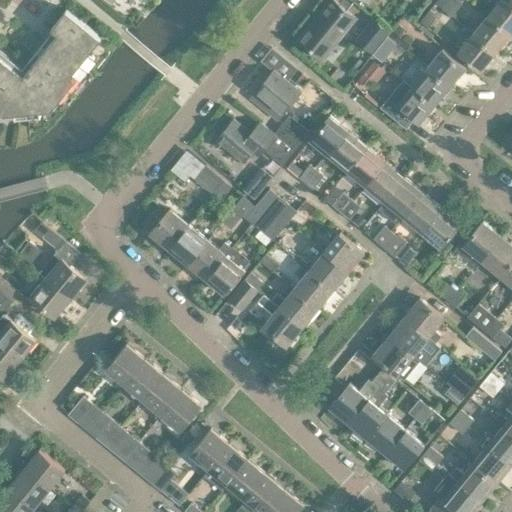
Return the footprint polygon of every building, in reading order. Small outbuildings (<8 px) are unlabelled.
[(316,18),(315,18),(299,38),(322,57),(355,17),(333,0),(331,0),(333,1),(324,12),(322,11),(316,18)] [(436,0),(435,2),(443,8),(449,0),(436,0)] [(511,3),(508,0),(499,0),(488,14),(510,33),(511,30),(511,3)] [(0,107),(7,112),(51,108),(78,75),(78,76),(95,55),(89,51),(101,37),(66,8),(51,27),(53,29),(62,19),(66,22),(23,74),(0,54),(0,107)] [(420,21),(427,27),(437,14),(430,8),(420,21)] [(488,14),(472,33),(495,51),(510,33),(488,14)] [(372,15),(354,37),(371,51),(389,29),(372,15)] [(388,34),(395,41),(405,28),(398,22),(388,34)] [(495,51),(472,33),(457,51),(480,70),(495,51)] [(373,53),(380,59),(390,47),(383,41),(373,53)] [(443,47),(427,66),(450,85),(465,66),(443,47)] [(373,61),(362,74),(370,81),(371,82),(382,68),(373,61)] [(427,66),(412,85),(434,104),(450,85),(427,66)] [(256,90),(256,91),(282,112),(283,112),(300,90),(295,86),(293,84),(287,79),(274,69),(273,70),(256,90)] [(434,104),(412,85),(396,104),(389,113),(406,127),(413,118),(419,122),(434,104)] [(294,149),(310,131),(290,114),(275,133),(294,149)] [(310,138),(328,154),(348,130),(330,114),(310,138)] [(262,148),(282,163),(287,158),(294,149),(275,133),(274,133),(260,121),(251,132),(234,118),(216,139),(242,161),(252,150),(257,154),(262,148)] [(328,154),(347,169),(367,145),(348,130),(328,154)] [(347,169),(366,185),(386,160),(367,145),(347,169)] [(366,185),(384,200),(404,176),(386,160),(366,185)] [(299,177),(305,182),(316,169),(310,163),(299,177)] [(194,178),(213,193),(224,179),(205,164),(203,167),(195,177),(194,178)] [(316,169),(305,182),(312,188),(323,174),(316,169)] [(402,215),(403,215),(423,191),(404,176),(384,200),(395,209),(389,216),(396,222),(402,215)] [(254,178),(245,190),(254,197),(264,186),(254,178)] [(224,179),(213,193),(220,199),(231,185),(224,179)] [(245,216),(254,224),(278,195),(269,187),(254,206),(245,216)] [(332,204),(342,213),(353,199),(343,191),(332,204)] [(403,215),(422,231),(441,207),(423,191),(403,215)] [(263,231),(272,222),(287,202),(278,195),(254,224),(263,231)] [(241,196),(233,206),(242,214),(245,216),(254,206),(241,196)] [(353,199),(342,213),(349,218),(360,205),(353,199)] [(287,202),(272,222),(281,229),(297,210),(287,202)] [(150,232),(168,247),(188,223),(170,207),(161,218),(152,210),(141,223),(151,230),(150,232)] [(441,207),(422,231),(440,246),(460,222),(441,207)] [(358,214),(353,220),(361,226),(366,220),(358,214)] [(452,251),(474,268),(501,235),(483,219),(471,234),(468,231),(452,251)] [(34,229),(56,247),(63,238),(42,220),(34,229)] [(272,222),(263,231),(272,239),(281,229),(272,222)] [(168,247),(187,262),(207,238),(188,223),(168,247)] [(373,237),(380,243),(391,230),(384,224),(373,237)] [(391,230),(380,243),(395,256),(407,241),(399,234),(398,236),(391,230)] [(340,231),(324,250),(349,270),(364,251),(340,231)] [(482,260),(500,275),(511,260),(511,243),(501,235),(474,268),(474,269),(482,260)] [(187,262),(206,278),(231,247),(224,241),(218,247),(207,238),(187,262)] [(398,258),(405,264),(416,251),(409,245),(398,258)] [(231,247),(206,278),(225,293),(245,269),(242,267),(248,260),(231,247)] [(324,250),(309,268),(333,288),(349,270),(324,250)] [(39,270),(46,275),(71,296),(87,277),(55,251),(39,270)] [(266,252),(260,259),(273,270),(279,263),(266,252)] [(511,260),(500,275),(511,284),(511,260)] [(309,268),(293,287),(318,307),(333,288),(309,268)] [(250,271),(244,277),(258,288),(263,281),(250,271)] [(0,274),(0,289),(13,300),(20,291),(0,274)] [(46,275),(30,294),(55,315),(71,296),(46,275)] [(258,288),(244,277),(228,297),(242,308),(258,288)] [(442,294),(448,300),(459,286),(453,281),(442,294)] [(459,286),(448,300),(455,305),(466,292),(459,286)] [(293,287),(278,305),(278,306),(302,326),(318,307),(293,287)] [(13,300),(0,289),(0,305),(5,309),(13,300)] [(278,306),(278,305),(263,293),(258,300),(273,312),(263,324),(273,333),(267,340),(280,351),(286,344),(287,344),(302,326),(278,306)] [(404,316),(428,336),(435,342),(441,334),(434,329),(444,317),(420,297),(404,316)] [(478,302),(468,316),(479,325),(486,331),(497,317),(490,311),(478,302)] [(404,316),(389,334),(413,354),(428,336),(404,316)] [(497,317),(486,331),(492,336),(504,323),(497,317)] [(11,318),(0,330),(0,341),(20,358),(36,339),(11,318)] [(465,335),(494,359),(501,350),(472,326),(465,335)] [(413,354),(389,334),(373,353),(403,379),(419,359),(413,354)] [(20,358),(0,341),(0,379),(1,380),(4,377),(5,377),(20,358)] [(105,367),(124,383),(145,357),(126,342),(105,367)] [(124,383),(143,398),(164,373),(145,357),(124,383)] [(329,406),(348,421),(388,372),(382,367),(371,380),(368,377),(359,389),(349,381),(346,386),(338,395),(329,406)] [(491,371),(485,378),(498,389),(504,382),(491,371)] [(348,421),(367,436),(387,412),(378,405),(387,393),(385,391),(396,378),(388,372),(348,421)] [(143,398),(162,414),(183,388),(164,373),(143,398)] [(335,376),(327,386),(338,395),(346,386),(335,376)] [(456,378),(450,385),(463,396),(469,389),(456,378)] [(498,389),(485,378),(479,385),(493,396),(498,389)] [(463,396),(450,385),(445,392),(458,403),(463,396)] [(183,388),(162,414),(181,429),(201,404),(183,388)] [(68,413),(77,421),(93,402),(83,395),(68,413)] [(408,411),(415,416),(426,403),(419,397),(408,411)] [(511,411),(511,412),(503,424),(511,430),(511,400),(507,407),(511,411)] [(77,421),(87,429),(102,410),(93,402),(77,421)] [(426,403),(415,416),(422,422),(433,409),(426,403)] [(460,408),(454,415),(468,426),(474,419),(460,408)] [(87,429),(96,436),(111,418),(102,410),(87,429)] [(367,436),(386,452),(406,428),(387,412),(367,436)] [(468,426),(454,415),(449,421),(462,432),(468,426)] [(96,436),(105,444),(121,425),(111,418),(96,436)] [(488,430),(482,437),(511,462),(511,430),(503,424),(494,435),(488,430)] [(121,425),(105,444),(114,451),(130,433),(121,425)] [(190,452),(208,468),(229,442),(210,427),(190,452)] [(406,428),(386,452),(405,467),(425,443),(406,428)] [(114,451),(124,459),(139,441),(130,433),(114,451)] [(482,449),(472,461),(497,481),(511,462),(482,437),(476,444),(482,449)] [(124,459),(133,467),(148,448),(139,441),(124,459)] [(227,483),(248,458),(229,442),(208,468),(209,468),(204,473),(222,488),(227,483)] [(430,445),(424,452),(438,463),(443,456),(430,445)] [(39,447),(24,466),(50,487),(65,468),(39,447)] [(148,448),(133,467),(143,475),(158,456),(148,448)] [(438,463),(424,452),(419,458),(432,469),(438,463)] [(227,483),(246,498),(266,473),(248,458),(227,483)] [(454,464),(448,471),(457,479),(481,499),(497,481),(472,461),(463,472),(454,464)] [(151,482),(161,490),(177,471),(167,463),(151,482)] [(24,466),(9,485),(34,506),(50,487),(24,466)] [(457,479),(448,471),(433,490),(440,496),(432,506),(439,511),(458,511),(470,511),(481,499),(457,479)] [(254,505),(262,511),(265,511),(285,488),(266,473),(246,498),(240,505),(248,511),(254,505)] [(9,485),(0,495),(0,508),(4,511),(29,511),(34,506),(9,485)] [(285,488),(265,511),(297,511),(298,511),(304,504),(285,488)] [(82,493),(72,506),(79,511),(90,500),(82,493)] [(185,509),(188,511),(203,511),(204,511),(191,501),(185,509)]
